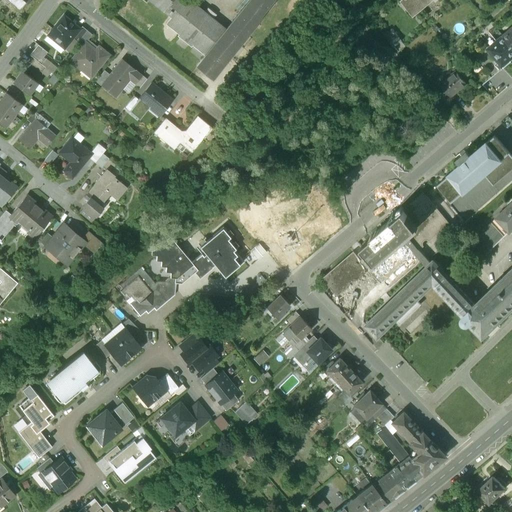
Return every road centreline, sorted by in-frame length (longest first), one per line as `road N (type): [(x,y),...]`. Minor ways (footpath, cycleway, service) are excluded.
road 1 (residential): [(464,458),(308,298),(301,277),(511,91)]
road 2 (residential): [(53,511),(87,484),(85,460),(66,435),(69,423),(161,352)]
road 3 (residential): [(82,3),(223,120)]
